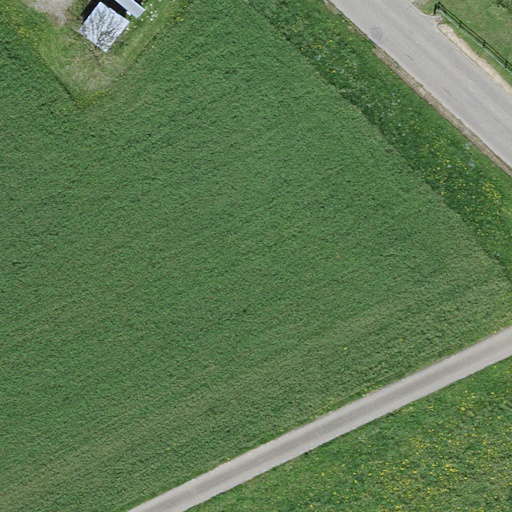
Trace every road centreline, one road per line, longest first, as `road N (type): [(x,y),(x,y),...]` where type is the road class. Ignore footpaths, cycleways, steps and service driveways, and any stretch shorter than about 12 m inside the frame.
road 1 (residential): [(511,339),(154,511)]
road 2 (tertiary): [(372,0),(511,129)]
